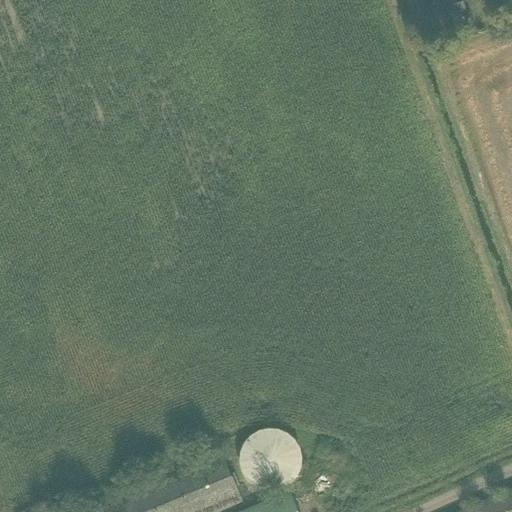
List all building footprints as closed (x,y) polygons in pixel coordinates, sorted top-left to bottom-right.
[(463,2),(450,7),(453,16),(466,12),(463,2)] [(266,492),(275,492),(283,490),(290,485),(297,478),(300,471),(302,463),(302,456),(300,449),(296,443),(291,437),(284,432),(277,430),(271,430),(263,430),(254,434),(249,438),(244,444),(241,450),(239,460),(240,470),(245,480),(252,486),(259,490),(266,492)] [(95,511),(217,511),(241,502),(220,451),(201,459),(204,467),(95,511)] [(511,511),(511,489),(459,511),(511,511)] [(246,511),(297,511),(290,494),(246,511)]
